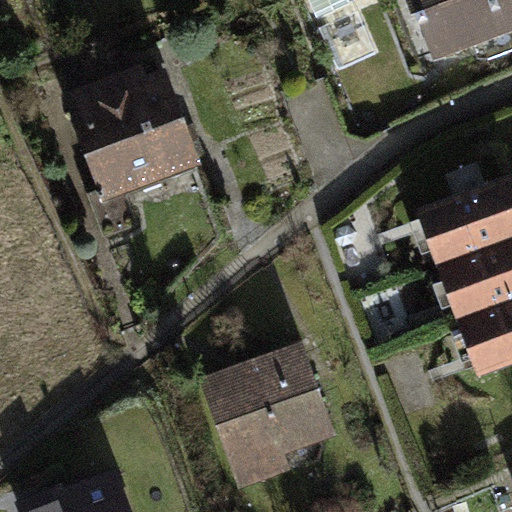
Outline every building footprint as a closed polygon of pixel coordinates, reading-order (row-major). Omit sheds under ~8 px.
[(511,0),(404,0),(433,69),(511,36),(511,0)] [(161,55),(60,103),(106,199),(207,151),(161,55)] [(511,171),(405,212),(430,277),(511,245),(511,171)] [(511,245),(430,277),(450,331),(511,307),(511,245)] [(511,307),(450,331),(468,378),(511,362),(511,307)] [(303,345),(195,387),(235,490),(344,448),(303,345)] [(134,511),(116,467),(20,504),(23,511),(134,511)]
